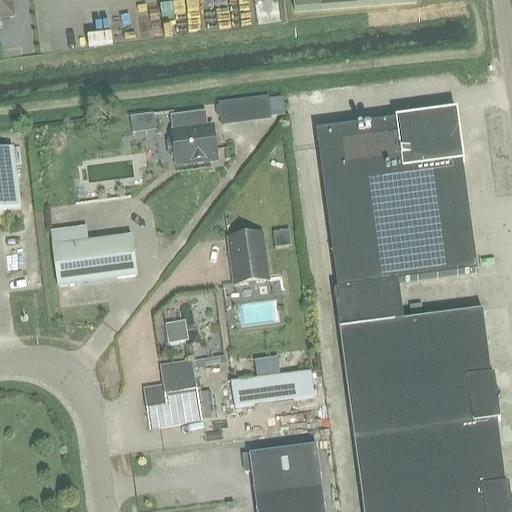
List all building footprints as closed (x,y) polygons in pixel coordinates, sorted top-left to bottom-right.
[(0,0),(0,19),(13,17),(11,0),(0,0)] [(293,0),(295,13),(416,4),(415,0),(293,0)] [(282,98),(268,100),(270,119),(285,117),(282,98)] [(395,122),(315,133),(337,292),(334,293),(339,332),(403,323),(398,284),(477,273),(462,164),(464,164),(457,112),(395,120),(395,122)] [(173,138),(168,144),(170,157),(176,162),(176,166),(194,164),(197,165),(204,165),(206,162),(217,161),(212,127),(207,128),(205,113),(170,117),(173,138)] [(12,150),(0,151),(0,211),(20,209),(12,150)] [(132,238),(88,244),(86,228),(51,233),(57,289),(137,278),(132,238)] [(228,240),(234,287),(268,282),(262,236),(228,240)] [(403,323),(339,332),(362,511),(511,511),(511,505),(511,504),(508,486),(505,486),(497,423),(500,422),(497,404),(501,399),(496,395),(494,377),(491,377),(482,313),(403,323)] [(167,323),(170,343),(188,339),(185,320),(167,323)] [(280,359),(255,363),(257,381),(282,378),(280,359)] [(158,430),(201,423),(192,363),(160,368),(163,388),(143,391),(147,415),(155,414),(158,430)] [(235,384),(231,385),(234,410),(314,399),(310,374),(282,378),(257,381),(235,384)] [(316,448),(243,457),(245,474),(251,473),(255,502),(322,493),(316,448)] [(324,511),(322,493),(255,502),(256,511),(324,511)]
